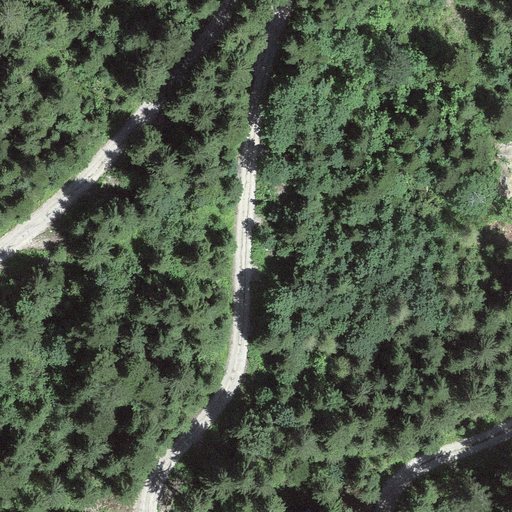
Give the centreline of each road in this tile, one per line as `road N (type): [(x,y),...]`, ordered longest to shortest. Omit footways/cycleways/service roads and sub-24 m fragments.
road 1 (track): [(150,511),(158,477),(234,388),(258,99),(286,0)]
road 2 (track): [(232,0),(165,98),(97,172),(0,256)]
road 3 (track): [(511,432),(410,472),(392,489),(385,511)]
